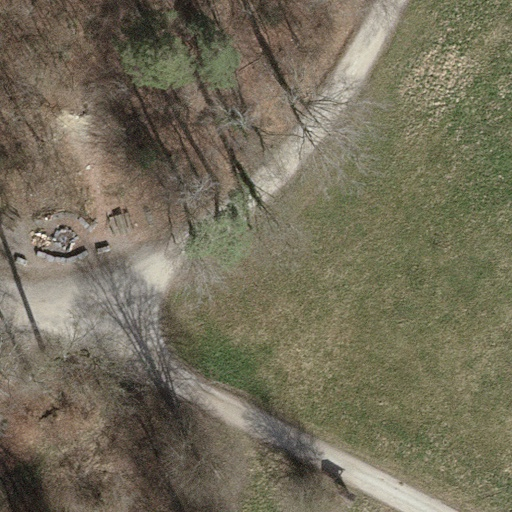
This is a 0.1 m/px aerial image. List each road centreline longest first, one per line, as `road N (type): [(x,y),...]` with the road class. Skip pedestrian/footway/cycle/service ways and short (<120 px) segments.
road 1 (track): [(124,291),(165,379),(431,511)]
road 2 (track): [(374,0),(353,35),(124,291)]
road 3 (track): [(0,299),(64,308),(124,291)]
